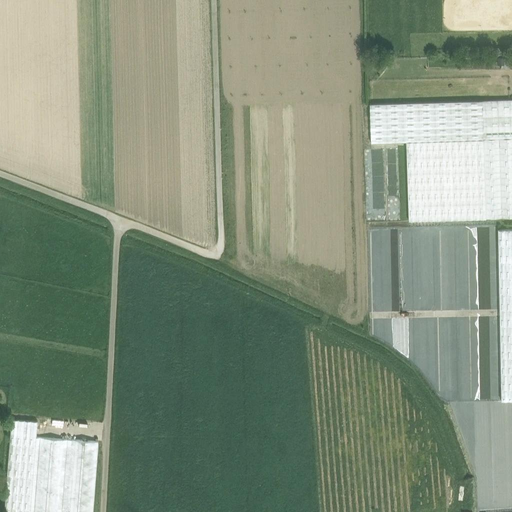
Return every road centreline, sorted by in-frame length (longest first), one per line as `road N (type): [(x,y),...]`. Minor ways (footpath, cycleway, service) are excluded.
road 1 (unclassified): [(124,220),(222,255),(214,0)]
road 2 (unclassified): [(124,220),(109,511)]
road 3 (unclassified): [(0,170),(124,220)]
